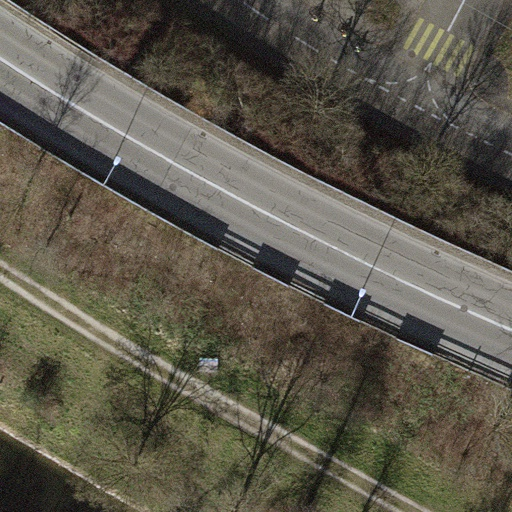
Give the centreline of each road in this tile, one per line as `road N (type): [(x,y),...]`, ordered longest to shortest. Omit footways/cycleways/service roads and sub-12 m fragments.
road 1 (tertiary): [(0,57),(287,224),(511,329)]
road 2 (unclassified): [(219,0),(306,59),(404,101)]
